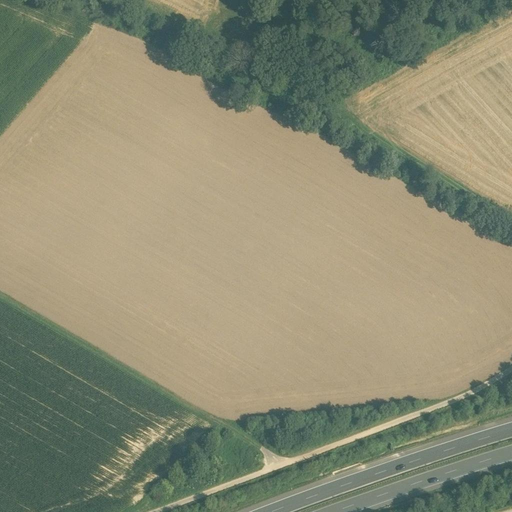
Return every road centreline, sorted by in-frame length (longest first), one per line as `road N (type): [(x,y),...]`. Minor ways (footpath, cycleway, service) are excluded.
road 1 (track): [(202,496),(472,394),(511,371)]
road 2 (track): [(0,295),(285,464)]
road 3 (motorway): [(511,435),(293,511)]
road 4 (track): [(511,18),(345,102)]
road 5 (motorway): [(339,511),(511,453)]
